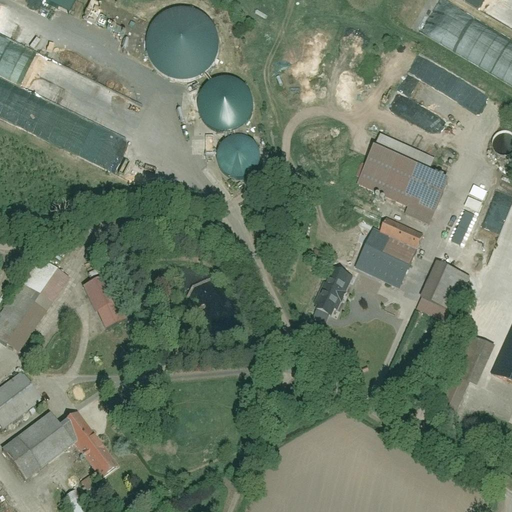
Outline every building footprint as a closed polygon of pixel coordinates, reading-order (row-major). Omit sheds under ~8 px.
[(511,154),(511,140),(506,134),(497,134),(491,140),(489,147),(493,155),(504,159),(511,154)] [(357,188),(407,210),(404,218),(427,228),(446,185),(372,153),(357,188)] [(340,263),(398,289),(420,241),(385,225),(373,250),(350,240),(340,263)] [(38,261),(0,316),(0,345),(14,355),(67,280),(38,261)] [(434,267),(416,313),(449,326),(468,281),(434,267)] [(337,311),(352,279),(335,271),(328,287),(325,285),(316,306),(318,307),(316,311),(331,318),(334,310),(337,311)] [(104,279),(82,288),(102,331),(123,322),(104,279)] [(511,327),(489,377),(511,388),(511,327)] [(468,386),(474,389),(492,350),(474,342),(456,380),(460,382),(442,419),(451,423),(468,386)] [(20,378),(0,392),(0,430),(1,432),(39,404),(20,378)] [(71,447),(92,474),(111,460),(73,411),(55,426),(48,417),(0,454),(24,484),(71,447)] [(62,500),(69,511),(84,511),(73,493),(62,500)]
